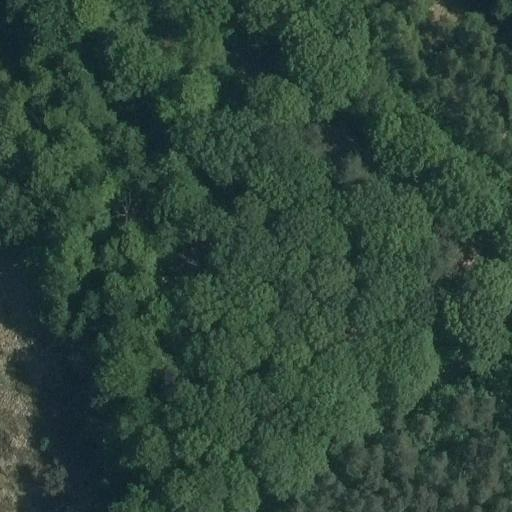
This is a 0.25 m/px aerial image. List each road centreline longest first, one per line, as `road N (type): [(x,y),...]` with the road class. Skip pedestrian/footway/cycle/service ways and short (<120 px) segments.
road 1 (track): [(171,511),(223,0)]
road 2 (track): [(263,0),(511,215)]
